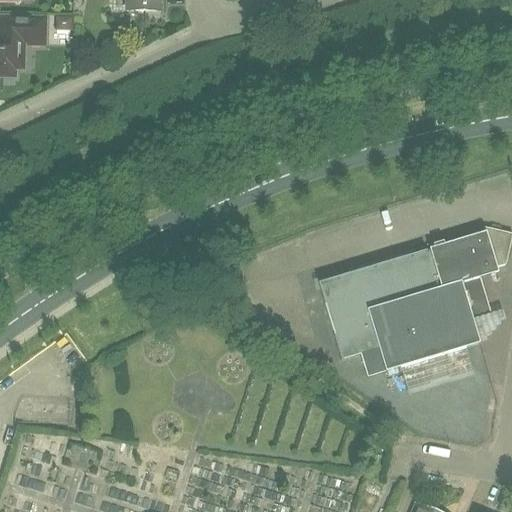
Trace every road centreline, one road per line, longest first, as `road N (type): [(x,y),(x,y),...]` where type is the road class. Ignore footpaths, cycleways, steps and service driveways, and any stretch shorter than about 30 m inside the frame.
road 1 (primary): [(511,121),(412,140),(263,188),(160,234),(0,332)]
road 2 (residential): [(379,511),(406,448),(503,473)]
